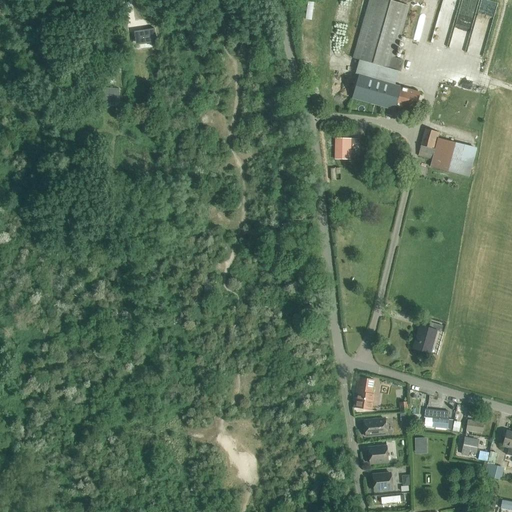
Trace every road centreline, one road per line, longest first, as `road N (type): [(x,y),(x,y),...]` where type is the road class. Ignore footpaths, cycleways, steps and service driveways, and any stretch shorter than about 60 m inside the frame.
road 1 (unclassified): [(341,361),(313,136),(281,3)]
road 2 (unclassified): [(341,361),(511,410)]
road 3 (unclassified): [(364,511),(341,361)]
